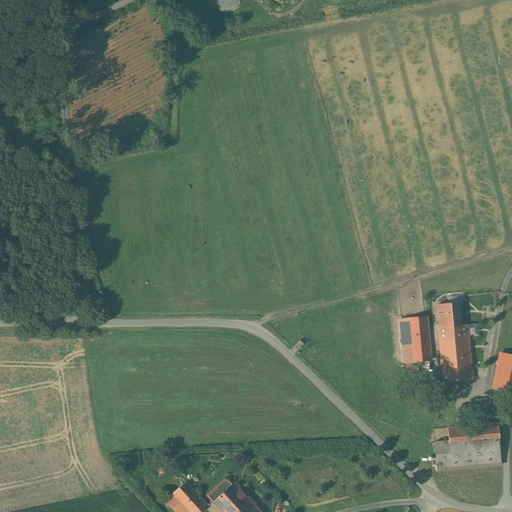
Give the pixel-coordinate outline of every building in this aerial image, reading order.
[(440,327),(461,326),(459,304),(438,306),(440,327)] [(430,360),(426,317),(409,319),(412,362),(430,360)] [(461,326),(440,327),(438,328),(443,382),(473,379),(468,325),(461,326)] [(511,356),(501,354),(494,387),(511,391),(511,356)] [(447,427),(448,441),(449,448),(499,444),(498,423),(447,427)] [(501,463),(499,444),(449,448),(448,441),(434,443),(436,469),(501,463)] [(200,511),(207,505),(185,481),(165,501),(175,511),(200,511)] [(207,495),(214,503),(227,489),(222,484),(219,484),(207,495)] [(260,511),(234,484),(227,489),(214,503),(211,505),(217,511),(260,511)]
